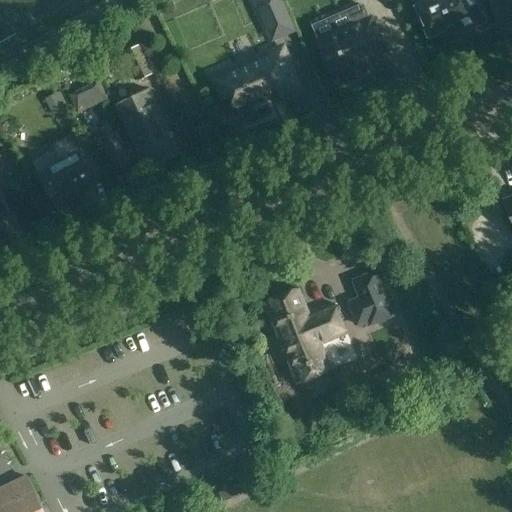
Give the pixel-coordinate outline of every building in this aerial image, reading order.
[(255,0),(264,20),(284,11),(279,0),(255,0)] [(433,0),(416,8),(429,38),(447,29),(446,27),(453,24),(456,30),(483,19),(475,0),(433,0)] [(355,26),(318,42),(323,52),(333,77),(351,69),(353,74),(369,67),(367,63),(385,55),(370,19),(369,20),(363,4),(349,10),(355,26)] [(140,46),(125,53),(138,82),(153,75),(140,46)] [(238,69),(221,76),(235,110),(271,95),(270,93),(277,90),(279,94),(298,87),(282,50),(238,69)] [(108,100),(99,80),(74,92),(70,97),(78,114),(108,100)] [(116,105),(132,138),(165,123),(148,89),(116,105)] [(59,92),(47,99),(55,115),(68,109),(59,92)] [(165,123),(132,138),(147,170),(180,154),(165,123)] [(116,134),(101,141),(117,175),(132,167),(116,134)] [(93,178),(71,136),(52,146),(61,164),(38,176),(55,208),(79,195),(73,184),(79,181),(81,185),(93,178)] [(511,196),(503,201),(511,224),(511,196)] [(360,298),(349,303),(358,325),(369,320),(371,325),(393,316),(375,272),(353,281),(360,298)] [(309,314),(298,289),(264,302),(297,384),(331,370),(320,344),(346,333),(334,304),(309,314)] [(0,511),(44,511),(40,503),(36,494),(35,493),(28,477),(0,490),(0,511)]
